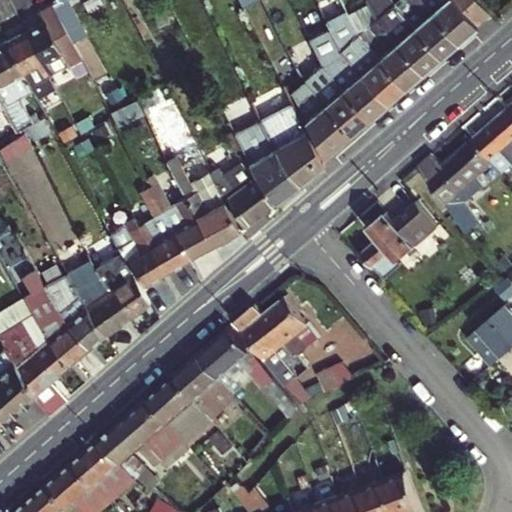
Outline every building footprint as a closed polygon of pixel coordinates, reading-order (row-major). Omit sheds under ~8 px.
[(367,0),(368,1),(377,17),(423,71),(441,56),(396,2),(394,0),(367,0)] [(399,0),(396,2),(441,56),(459,41),(424,0),(399,0)] [(458,0),(424,0),(459,41),(479,24),(458,0)] [(458,0),(479,24),(490,16),(477,0),(458,0)] [(54,1),(42,8),(48,20),(27,31),(55,84),(61,81),(56,71),(71,63),(62,45),(75,38),(54,1)] [(368,1),(349,12),(360,32),(405,86),(423,71),(377,17),(368,1)] [(405,86),(360,32),(349,12),(347,8),(326,19),(329,26),(341,47),(340,47),(388,101),(405,86)] [(311,35),(324,62),(371,116),(388,101),(340,47),(341,47),(329,26),(311,35)] [(55,84),(27,31),(9,40),(25,71),(31,84),(44,78),(49,88),(55,84)] [(0,84),(25,71),(9,40),(0,44),(0,84)] [(371,116),(324,62),(307,77),(353,131),(371,116)] [(34,90),(31,84),(25,71),(0,84),(0,99),(3,106),(13,100),(34,90)] [(353,131),(307,77),(294,87),(327,153),(353,131)] [(262,124),(278,158),(296,185),(328,161),(325,154),(296,98),(262,124)] [(3,106),(0,99),(0,126),(5,136),(15,129),(9,118),(3,106)] [(19,112),(13,100),(3,106),(9,118),(19,112)] [(511,110),(507,105),(471,137),(490,160),(498,153),(511,169),(511,110)] [(237,143),(254,176),(273,202),(296,185),(278,158),(262,124),(237,143)] [(443,201),(490,160),(471,137),(440,164),(432,154),(418,166),(443,201)] [(222,179),(214,161),(207,164),(216,182),(222,179)] [(273,202),(254,176),(226,196),(243,225),(273,202)] [(145,189),(158,215),(142,224),(168,271),(192,258),(177,230),(153,185),(145,189)] [(200,191),(189,197),(200,220),(214,245),(240,231),(226,203),(212,211),(200,191)] [(389,275),(404,262),(401,257),(441,221),(417,193),(395,212),(391,208),(372,224),(381,234),(365,248),(389,275)] [(177,204),(188,224),(177,230),(192,258),(214,245),(200,220),(189,197),(177,204)] [(461,208),(455,203),(449,208),(459,220),(464,215),(459,209),(461,208)] [(125,257),(132,254),(147,283),(168,271),(142,224),(125,233),(123,228),(113,234),(125,257)] [(130,266),(125,257),(118,261),(123,270),(130,266)] [(88,276),(82,265),(69,273),(85,302),(90,298),(91,292),(83,279),(88,276)] [(68,367),(91,348),(71,323),(48,285),(41,273),(18,285),(31,309),(48,339),(68,367)] [(85,302),(69,273),(48,285),(71,323),(91,348),(106,337),(88,307),(85,302)] [(151,302),(134,273),(115,288),(131,317),(151,302)] [(97,283),(103,296),(88,307),(106,337),(131,317),(115,288),(107,274),(97,283)] [(312,323),(288,295),(267,313),(288,338),(302,353),(317,340),(319,338),(323,335),(321,333),(310,343),(301,333),(312,323)] [(506,349),(511,343),(511,299),(510,296),(482,321),(472,329),(496,357),(506,349)] [(280,345),(288,338),(267,313),(259,304),(258,302),(238,320),(291,381),(292,382),(303,373),(280,345)] [(321,333),(318,329),(312,323),(301,333),(310,343),(321,333)] [(248,354),(255,362),(254,368),(266,382),(277,372),(234,324),(205,348),(226,373),(248,354)] [(53,410),(64,400),(50,380),(68,367),(48,339),(39,346),(24,327),(16,334),(20,340),(12,347),(39,389),(53,410)] [(39,389),(12,347),(10,344),(0,353),(0,423),(0,424),(39,389)] [(205,348),(180,371),(217,415),(244,393),(226,373),(205,348)] [(322,368),(328,386),(355,377),(349,359),(322,368)] [(180,371),(154,393),(188,432),(205,418),(214,427),(222,421),(217,415),(180,371)] [(300,404),(285,387),(277,394),(291,411),(300,404)] [(372,401),(381,398),(376,387),(368,392),(372,401)] [(162,482),(135,451),(151,437),(167,456),(178,447),(191,436),(188,432),(154,393),(106,434),(152,488),(153,489),(155,488),(162,482)] [(267,448),(244,422),(234,430),(258,458),(267,448)] [(143,495),(152,488),(106,434),(79,458),(112,495),(121,505),(125,501),(115,489),(118,487),(110,477),(106,480),(104,477),(118,466),(143,495)] [(243,449),(231,435),(223,441),(235,456),(243,449)] [(178,447),(167,456),(171,461),(182,452),(178,447)] [(112,495),(79,458),(57,477),(86,511),(127,511),(121,505),(112,495)] [(429,511),(411,466),(387,475),(400,511),(429,511)] [(400,511),(387,475),(364,483),(375,511),(400,511)] [(86,511),(57,477),(21,508),(25,511),(86,511)] [(375,511),(364,483),(342,492),(349,511),(375,511)] [(319,501),(323,511),(349,511),(342,492),(319,501)] [(198,511),(201,511),(210,504),(204,497),(193,506),(198,511)] [(323,511),(319,501),(298,509),(299,511),(323,511)]
